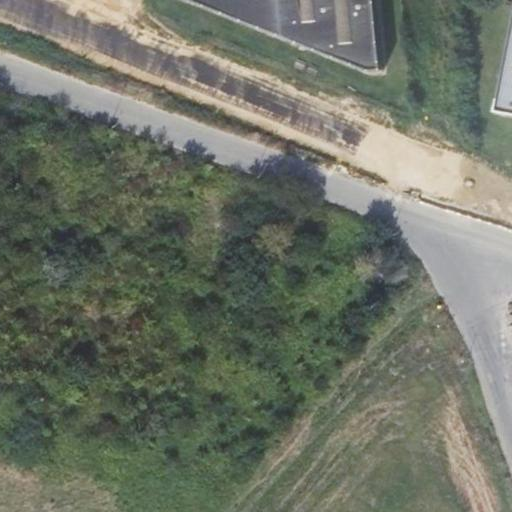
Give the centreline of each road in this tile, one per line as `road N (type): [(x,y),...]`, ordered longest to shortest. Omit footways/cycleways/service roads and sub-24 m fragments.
road 1 (tertiary): [(475,195),(2,0)]
road 2 (track): [(224,511),(453,275)]
road 3 (residential): [(0,72),(296,178)]
road 4 (residential): [(511,425),(453,275)]
